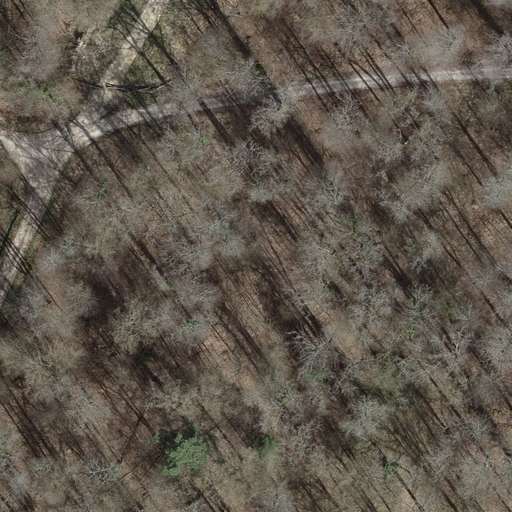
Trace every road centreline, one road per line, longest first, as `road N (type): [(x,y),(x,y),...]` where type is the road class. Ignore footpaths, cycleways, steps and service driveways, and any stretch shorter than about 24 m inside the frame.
road 1 (track): [(511,73),(227,100),(106,124),(71,139)]
road 2 (track): [(56,161),(155,0)]
road 3 (track): [(56,161),(0,286)]
